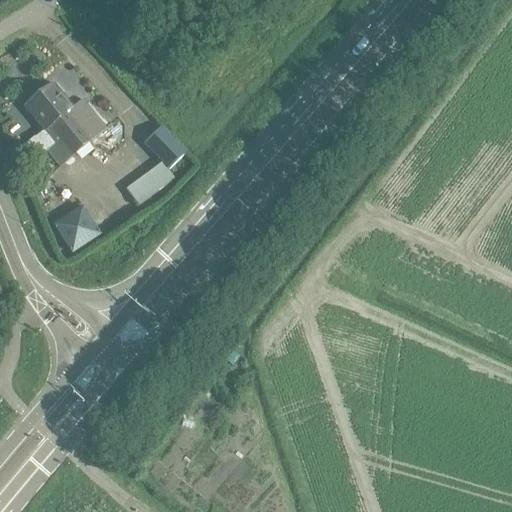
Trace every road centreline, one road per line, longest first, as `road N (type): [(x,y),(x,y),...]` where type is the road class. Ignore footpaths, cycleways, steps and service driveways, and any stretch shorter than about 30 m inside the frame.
road 1 (primary): [(127,367),(438,0)]
road 2 (primary): [(401,0),(110,334)]
road 3 (primary): [(0,509),(127,367)]
road 4 (primary): [(87,360),(0,461)]
